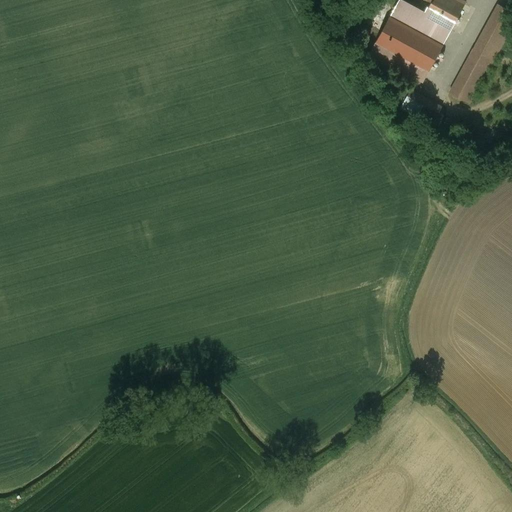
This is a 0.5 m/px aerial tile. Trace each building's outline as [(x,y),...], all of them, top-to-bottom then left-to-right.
[(433,0),(433,1),(432,1),(425,13),(451,28),(465,2),(461,0),(433,0)] [(511,11),(498,3),(473,49),(493,60),(511,25),(511,11)] [(442,45),(389,17),(376,40),(429,69),(442,45)] [(473,49),(449,92),(470,103),(493,60),(473,49)] [(441,107),(411,89),(401,107),(432,124),(441,107)]
